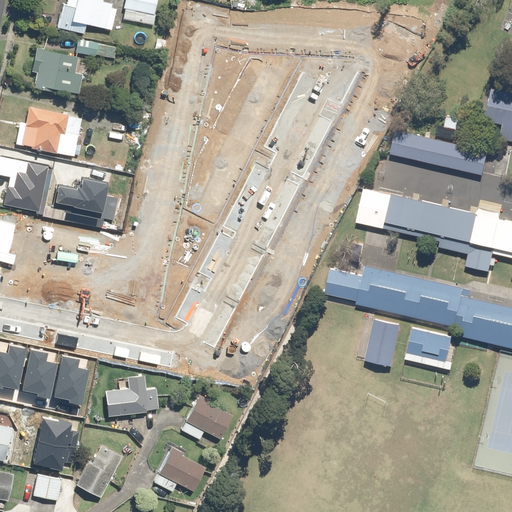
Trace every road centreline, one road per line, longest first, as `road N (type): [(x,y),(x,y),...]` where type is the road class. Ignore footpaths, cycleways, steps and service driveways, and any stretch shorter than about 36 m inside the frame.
road 1 (residential): [(0,305),(176,342),(190,338),(329,70)]
road 2 (unknown): [(511,206),(376,173)]
